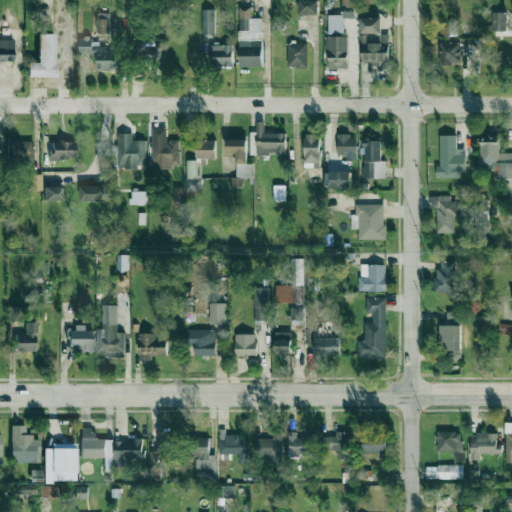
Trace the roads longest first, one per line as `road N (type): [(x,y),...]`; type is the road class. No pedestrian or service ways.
road 1 (residential): [(415,0),(412,511)]
road 2 (tertiary): [(0,396),(511,395)]
road 3 (residential): [(0,104),(511,104)]
